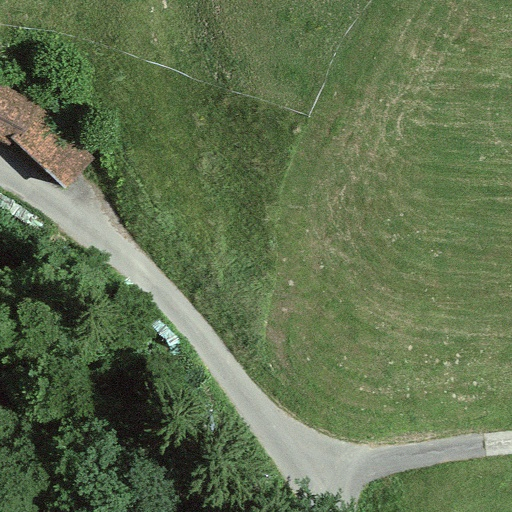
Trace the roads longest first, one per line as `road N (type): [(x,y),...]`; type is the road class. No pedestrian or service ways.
road 1 (unclassified): [(0,165),(155,284),(314,472),(336,511)]
road 2 (track): [(314,472),(511,440)]
